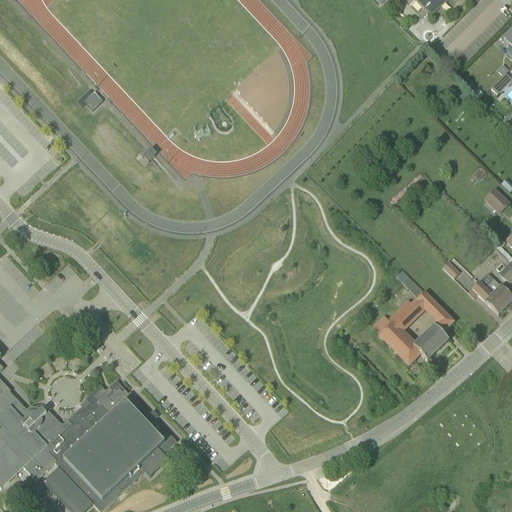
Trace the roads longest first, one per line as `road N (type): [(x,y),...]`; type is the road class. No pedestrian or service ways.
road 1 (tertiary): [(273,478),(265,453),(86,258),(30,235),(0,205)]
road 2 (tertiary): [(273,478),(398,423),(511,325)]
